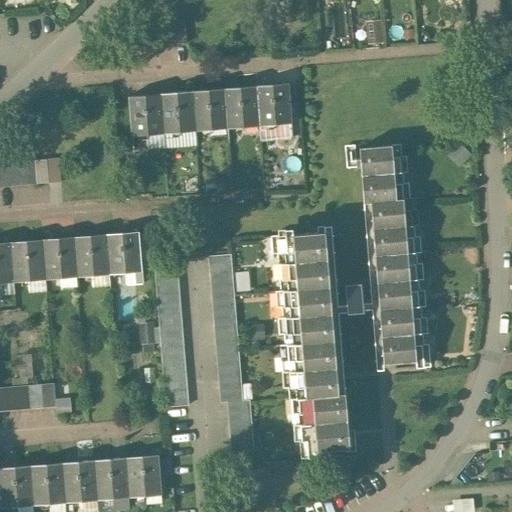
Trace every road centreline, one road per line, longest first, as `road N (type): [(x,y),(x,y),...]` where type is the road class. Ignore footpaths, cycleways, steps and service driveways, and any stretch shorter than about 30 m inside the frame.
road 1 (residential): [(376,511),(439,460),(481,389),(499,326),(485,0)]
road 2 (residential): [(108,0),(0,104)]
